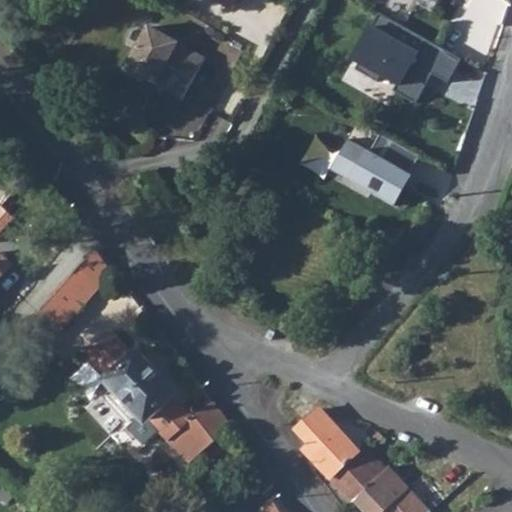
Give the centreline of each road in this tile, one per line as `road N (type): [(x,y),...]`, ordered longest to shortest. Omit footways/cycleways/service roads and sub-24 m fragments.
road 1 (residential): [(323,387),(421,283),(477,202),(511,100)]
road 2 (residential): [(0,77),(196,335)]
road 3 (residential): [(323,387),(511,469)]
road 4 (residential): [(196,335),(286,464)]
road 5 (unknown): [(105,216),(0,331)]
road 6 (residential): [(196,335),(223,336),(323,387)]
